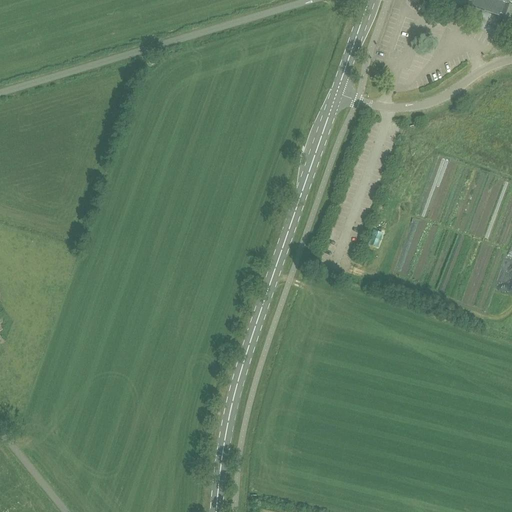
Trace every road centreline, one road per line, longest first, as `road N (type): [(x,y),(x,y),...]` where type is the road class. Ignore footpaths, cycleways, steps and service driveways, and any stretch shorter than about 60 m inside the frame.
road 1 (secondary): [(217,511),(234,387),(339,95)]
road 2 (unclassified): [(0,93),(312,0)]
road 3 (unclassified): [(511,60),(406,109),(339,95)]
